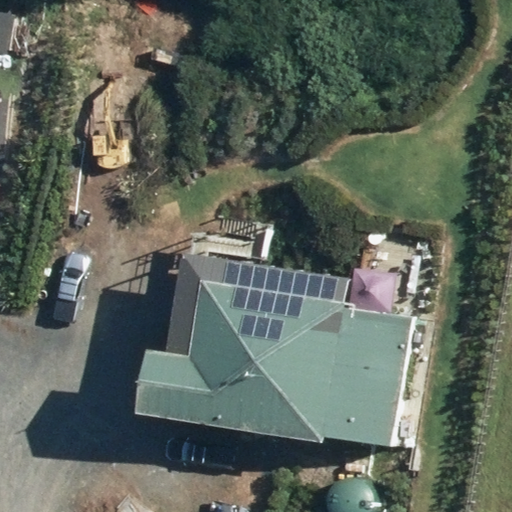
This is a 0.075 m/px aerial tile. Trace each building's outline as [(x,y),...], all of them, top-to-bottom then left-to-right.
[(34,11),(0,5),(0,57),(25,62),(34,11)] [(188,92),(107,71),(86,151),(167,172),(188,92)] [(190,336),(177,400),(401,444),(426,315),(369,304),(371,296),(219,266),(205,339),(190,336)] [(267,457),(210,441),(201,473),(258,489),(267,457)] [(383,511),(385,487),(339,484),(337,511),(383,511)]
